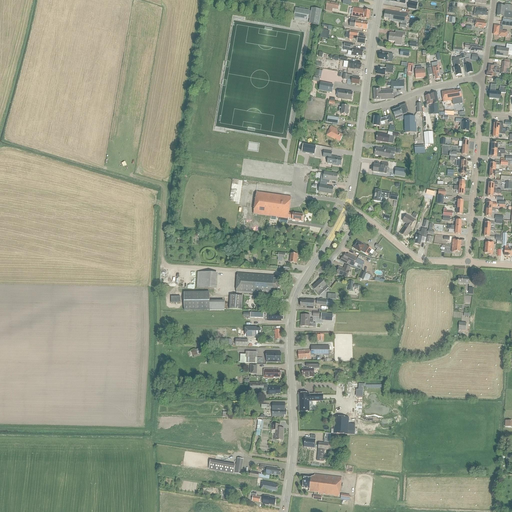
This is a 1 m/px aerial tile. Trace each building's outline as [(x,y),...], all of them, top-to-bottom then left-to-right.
[(340,4),(327,2),(325,11),(332,12),(333,9),(338,10),(340,4)] [(449,13),(456,14),(458,3),(450,2),(449,13)] [(487,9),(475,7),(474,16),(478,17),(478,16),(483,16),(487,16),(488,11),(487,10),(487,9)] [(321,10),(312,8),(311,12),(309,11),(296,9),(294,19),(308,21),(308,19),(310,19),(309,23),(319,25),(321,10)] [(363,18),(369,19),(370,11),(365,11),(365,10),(353,8),(352,16),(363,18)] [(408,14),(385,10),(384,18),(390,19),(389,20),(392,21),(401,23),(400,27),(406,28),(408,14)] [(511,12),(511,13),(510,12),(497,11),(497,16),(503,17),(503,18),(511,19),(511,12)] [(351,18),(349,27),(354,28),(367,30),(368,23),(357,21),(358,19),(351,18)] [(484,27),(486,28),(486,23),(485,23),(485,22),(467,19),(467,23),(475,24),(475,27),(484,29),(484,27)] [(503,27),(494,26),(493,35),(498,35),(498,37),(507,38),(508,32),(502,31),(503,27)] [(320,37),(328,39),(330,31),(322,29),(320,37)] [(357,43),(365,44),(366,38),(358,37),(359,33),(350,31),(349,39),(357,40),(357,43)] [(405,33),(397,32),(396,35),(390,34),(389,41),(395,42),(395,45),(401,46),(402,36),(404,37),(405,33)] [(363,54),(363,55),(364,52),(363,52),(363,51),(359,50),(360,50),(353,48),(354,45),(345,43),(344,50),(352,52),(352,56),(358,57),(359,56),(362,57),(363,54)] [(477,51),(483,52),(483,48),(479,47),(479,46),(470,45),(463,44),(462,48),(470,49),(470,51),(477,52),(477,51)] [(509,51),(511,51),(511,45),(507,44),(506,49),(497,47),(496,56),(508,57),(509,51)] [(388,54),(380,53),(379,60),(387,61),(387,62),(392,63),(393,55),(388,54)] [(471,64),(471,65),(469,58),(465,59),(466,66),(465,66),(467,74),(473,72),(471,64)] [(453,61),(456,76),(462,75),(460,67),(461,67),(459,60),(453,61)] [(501,73),(506,74),(508,72),(510,61),(504,60),(504,62),(502,62),(501,73)] [(442,70),(440,71),(438,62),(431,64),(434,75),(435,80),(437,80),(437,81),(439,80),(440,79),(439,75),(443,75),(442,70)] [(391,70),(393,70),(394,66),(386,65),(386,69),(382,68),(382,69),(378,68),(377,74),(385,76),(385,73),(391,73),(391,70)] [(498,65),(494,65),(494,66),(489,65),(488,73),(487,72),(486,76),(493,77),(496,77),(496,74),(499,74),(500,69),(497,69),(498,65)] [(425,70),(422,70),(422,67),(417,67),(418,70),(415,70),(416,79),(422,78),(422,79),(422,78),(425,78),(425,70)] [(353,76),(344,74),(343,80),(347,80),(352,81),(351,84),(359,85),(360,79),(352,77),(353,76)] [(404,89),(404,80),(396,80),(396,81),(391,82),(391,90),(404,89)] [(319,91),(332,93),(333,85),(321,82),(319,91)] [(506,94),(506,87),(500,87),(500,89),(498,93),(495,93),(495,99),(500,100),(501,93),(506,94)] [(380,90),(380,89),(374,89),(374,100),(380,100),(394,99),(393,90),(380,90)] [(454,90),(442,92),(443,102),(452,101),(453,105),(463,104),(461,90),(455,91),(454,90)] [(338,99),(351,100),(352,93),(339,91),(338,99)] [(429,105),(430,115),(438,114),(438,103),(436,93),(431,94),(431,95),(429,96),(428,95),(426,95),(426,96),(425,96),(427,105),(429,105)] [(395,119),(399,118),(403,117),(403,115),(407,114),(407,113),(408,112),(406,104),(399,106),(400,108),(392,111),(395,119)] [(349,107),(342,106),(342,108),(339,107),(339,112),(341,112),(341,114),(347,115),(347,114),(348,115),(349,112),(348,112),(349,107)] [(392,122),(390,115),(387,115),(387,117),(381,119),(381,118),(374,117),(373,126),(380,127),(380,123),(388,120),(389,123),(392,122)] [(416,127),(414,127),(414,117),(405,117),(406,133),(416,133),(416,127)] [(469,132),(469,123),(466,123),(467,120),(456,119),(455,122),(460,123),(460,131),(469,132)] [(503,129),(503,123),(499,123),(499,124),(494,124),(493,131),(499,131),(499,130),(502,130),(502,131),(505,131),(505,129),(503,129)] [(336,139),(340,141),(343,136),(336,132),(337,130),(331,127),(327,136),(335,140),(336,139)] [(502,131),(502,130),(499,130),(499,131),(493,131),(493,137),(498,138),(499,134),(505,135),(505,131),(502,131)] [(433,144),(433,132),(424,133),(425,145),(433,144)] [(389,136),(377,134),(376,141),(388,143),(393,144),(394,137),(389,136)] [(468,148),(469,142),(463,141),(463,140),(460,140),(460,142),(463,142),(463,147),(463,148),(468,148)] [(303,144),(301,153),(315,155),(316,147),(303,144)] [(425,154),(425,146),(414,147),(415,154),(425,154)] [(394,159),(395,153),(396,149),(389,147),(388,151),(376,148),(374,155),(390,158),(394,159)] [(463,148),(463,147),(459,147),(459,149),(463,149),(462,155),(467,155),(468,148),(463,148)] [(505,155),(505,151),(497,150),(497,151),(492,150),(491,157),(496,158),(497,157),(501,158),(501,155),(505,155)] [(332,152),(324,151),(323,157),(328,158),(327,164),(332,165),(339,166),(341,166),(342,159),(335,158),(335,157),(331,157),(332,152)] [(462,161),(462,160),(458,160),(456,160),(456,166),(457,167),(457,166),(461,167),(461,168),(466,168),(467,161),(462,161)] [(373,172),(386,174),(388,163),(382,162),(381,165),(374,164),(373,172)] [(466,175),(466,168),(461,168),(461,167),(457,166),(457,167),(457,169),(461,169),(460,175),(466,175)] [(405,170),(396,168),(394,176),(404,177),(405,170)] [(499,171),(499,170),(495,170),(495,171),(490,170),(489,177),(495,178),(495,172),(499,172),(499,173),(502,173),(502,171),(499,171)] [(322,173),(320,182),(329,184),(330,181),(336,182),(337,175),(324,172),(324,174),(322,173)] [(465,188),(465,181),(460,181),(460,180),(456,179),(456,182),(460,182),(459,186),(459,188),(465,188)] [(327,183),(329,184),(320,182),(319,192),(332,195),(333,187),(327,186),(327,183)] [(459,188),(459,186),(454,186),(454,190),(459,191),(459,195),(464,195),(465,188),(459,188)] [(501,194),(501,190),(494,189),(494,190),(488,190),(487,197),(493,197),(493,193),(501,194)] [(381,191),(376,190),(374,201),(380,202),(382,202),(383,203),(384,198),(388,199),(389,194),(386,193),(387,192),(381,191)] [(289,213),(291,197),(256,192),(253,214),(271,216),(276,217),(288,219),(288,218),(289,213)] [(463,208),(463,201),(458,201),(458,200),(455,199),(454,202),(458,202),(457,206),(457,207),(463,208)] [(462,215),(463,208),(457,207),(457,206),(451,206),(451,208),(452,209),(452,211),(457,211),(457,214),(462,215)] [(499,212),(499,210),(492,209),(492,210),(486,210),(486,217),(491,217),(492,211),(499,212)] [(288,218),(288,219),(288,218),(292,219),(292,220),(302,222),(303,215),(293,213),(293,214),(289,213),(288,218)] [(410,226),(411,227),(415,221),(406,215),(403,221),(407,224),(406,225),(402,231),(403,232),(401,234),(405,237),(406,236),(407,236),(412,229),(409,227),(410,226)] [(461,228),(462,221),(456,220),(456,219),(453,219),(453,221),(456,222),(456,226),(456,227),(461,228)] [(460,235),(461,228),(456,227),(456,226),(448,225),(447,230),(455,230),(455,234),(460,235)] [(427,230),(422,228),(421,232),(418,231),(417,236),(416,236),(414,244),(420,245),(422,237),(425,238),(427,230)] [(497,230),(494,230),(494,229),(490,229),(490,230),(485,230),(484,237),(489,237),(490,231),(497,232),(497,230)] [(364,245),(361,243),(358,241),(357,242),(355,245),(353,248),(360,252),(360,251),(363,253),(367,256),(368,255),(371,258),(373,255),(369,253),(372,249),(367,246),(365,245),(364,245)] [(298,255),(291,254),(290,263),(296,264),(298,255)] [(358,259),(348,254),(347,255),(345,254),(341,261),(347,264),(353,267),(355,263),(358,265),(361,261),(357,259),(358,259)] [(336,274),(347,278),(349,271),(350,267),(345,265),(344,269),(339,268),(336,274)] [(197,288),(217,289),(218,273),(198,272),(197,288)] [(274,275),(238,273),(236,293),(264,295),(264,297),(262,296),(262,300),(265,300),(265,295),(268,295),(267,297),(272,297),(273,292),(278,293),(278,288),(280,289),(280,284),(278,284),(279,279),(274,279),(274,275)] [(328,288),(321,279),(312,287),(320,295),(328,288)] [(224,300),(210,301),(209,292),(184,292),(184,312),(224,311),(224,300)] [(243,296),(230,295),(229,309),(242,310),(243,296)] [(305,308),(313,309),(314,306),(314,301),(314,300),(304,300),(304,301),(300,301),(300,307),(305,307),(305,308)] [(281,320),(283,320),(283,313),(268,312),(268,321),(281,321),(281,320)] [(310,315),(301,315),(301,327),(313,327),(313,319),(310,319),(310,315)] [(458,330),(466,331),(466,323),(459,322),(458,330)] [(243,328),(243,338),(252,338),(252,336),(256,337),(256,329),(252,329),(252,328),(243,328)] [(311,356),(329,356),(330,346),(311,346),(311,356)] [(311,359),(310,350),(298,351),(299,358),(300,358),(301,359),(303,359),(303,360),(311,359)] [(246,354),(245,363),(257,363),(257,352),(246,352),(246,354)] [(281,353),(267,352),(266,362),(273,362),(281,362),(281,353)] [(319,364),(306,364),(306,367),(309,367),(309,369),(302,369),(302,376),(306,376),(306,377),(308,377),(308,378),(314,377),(314,369),(319,369),(319,364)] [(275,378),(280,378),(281,372),(279,372),(279,370),(263,369),(263,378),(275,378)] [(267,387),(267,384),(264,385),(250,385),(250,389),(264,389),(264,392),(268,392),(268,395),(272,395),(275,395),(275,394),(280,394),(280,387),(267,387)] [(308,395),(308,394),(308,393),(299,394),(299,406),(300,406),(300,412),(309,411),(309,407),(309,401),(323,401),(323,394),(308,395)] [(285,403),(272,403),(272,417),(285,417),(285,415),(287,415),(287,411),(285,410),(285,403)] [(333,434),(347,435),(348,418),(335,417),(333,434)] [(280,425),(272,424),(272,430),(275,431),(275,440),(279,441),(280,441),(283,441),(284,429),(280,428),(280,425)] [(304,447),(314,448),(316,436),(311,436),(310,439),(305,439),(304,447)] [(235,474),(241,475),(241,472),(243,459),(237,458),(235,474)] [(235,465),(210,461),(209,470),(234,474),(235,465)] [(178,471),(178,467),(161,465),(160,475),(189,479),(190,472),(178,471)] [(276,475),(280,476),(281,470),(277,469),(277,468),(264,466),(264,469),(267,470),(266,475),(270,476),(270,475),(276,475)] [(342,478),(314,474),(314,476),(311,477),(311,478),(304,478),(303,488),(309,489),(309,492),(318,493),(318,494),(339,497),(342,478)] [(232,477),(231,487),(277,492),(278,483),(257,481),(256,486),(254,485),(254,479),(232,477)] [(257,493),(251,492),(250,495),(253,496),(252,501),(260,503),(261,497),(256,496),(257,493)] [(270,497),(264,496),(263,504),(269,505),(269,504),(275,505),(276,499),(270,498),(270,497)]
